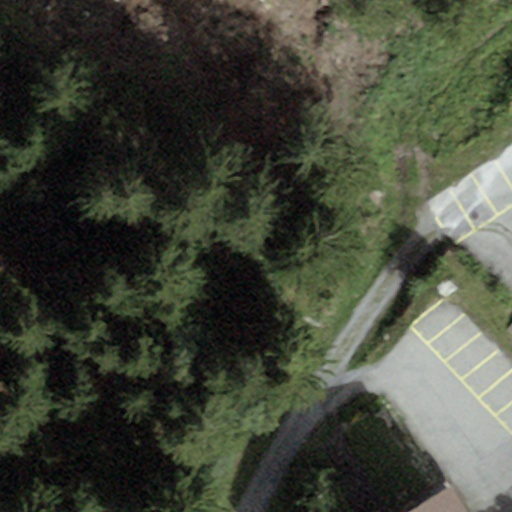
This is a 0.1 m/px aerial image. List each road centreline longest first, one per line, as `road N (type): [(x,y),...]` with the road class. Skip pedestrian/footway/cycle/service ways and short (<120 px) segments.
road 1 (residential): [(511,472),(486,475),(471,464),(423,374),(336,410)]
road 2 (track): [(260,511),(336,410)]
